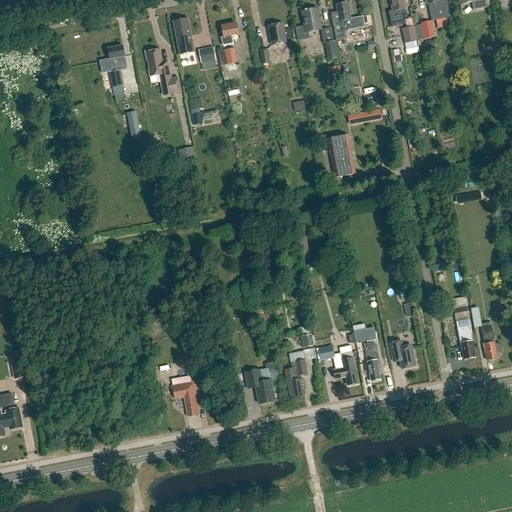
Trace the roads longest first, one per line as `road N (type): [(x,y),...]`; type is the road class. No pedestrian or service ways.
road 1 (secondary): [(0,484),(449,397)]
road 2 (residential): [(449,397),(373,0)]
road 3 (unclassified): [(0,36),(184,0)]
